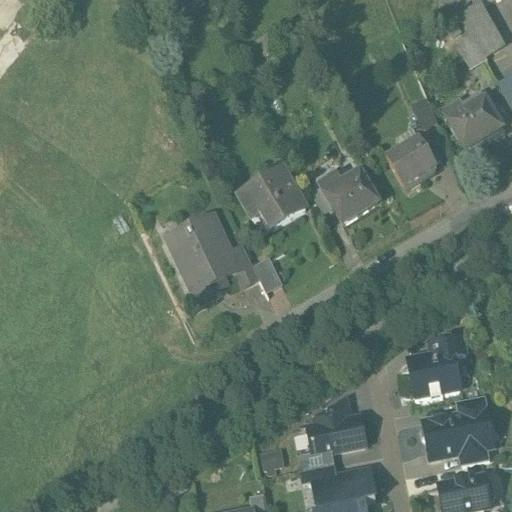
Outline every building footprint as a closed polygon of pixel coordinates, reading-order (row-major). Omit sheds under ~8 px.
[(501,54),(477,12),(460,22),(470,40),(484,63),(501,54)] [(484,63),(470,40),(456,48),(470,71),(484,63)] [(511,78),(498,87),(510,108),(511,107),(511,78)] [(427,104),(412,110),(422,133),(437,127),(427,104)] [(485,104),(448,125),(471,164),(487,154),(482,145),(502,133),(485,104)] [(420,143),(387,163),(407,196),(425,185),(423,181),(437,173),(420,143)] [(379,207),(360,176),(340,188),(344,193),(328,203),(344,229),(379,207)] [(286,181),(252,199),(264,220),(273,237),(306,220),(286,181)] [(264,220),(252,199),(240,206),(251,227),(264,220)] [(211,220),(168,241),(198,303),(226,289),(222,281),(234,275),(237,274),(229,256),(211,220)] [(254,273),(243,250),(229,256),(237,274),(234,275),(241,289),(258,281),(254,273)] [(271,264),(254,273),(258,281),(265,295),(282,287),(271,264)] [(462,340),(429,346),(431,360),(453,356),(454,361),(466,359),(462,340)] [(431,360),(408,364),(415,402),(429,399),(429,401),(442,399),(442,397),(460,393),(454,361),(453,356),(431,360)] [(345,401),(314,419),(316,430),(349,424),(345,401)] [(483,401),(457,406),(460,418),(485,413),(483,401)] [(460,418),(422,425),(423,429),(421,432),(422,442),(426,444),(429,464),(460,458),(485,453),(482,439),(490,438),(489,436),(490,435),(493,431),(491,418),(486,415),(485,415),(485,413),(460,418)] [(316,430),(307,432),(312,458),(313,460),(330,457),(365,450),(359,422),(349,424),(316,430)] [(287,451),(264,453),(265,472),(289,470),(287,451)] [(485,453),(460,458),(462,470),(487,465),(485,453)] [(330,457),(313,460),(312,458),(302,460),(305,474),(332,469),(330,457)] [(305,474),(300,475),(302,489),(312,486),(312,485),(334,481),(332,469),(305,474)] [(334,481),(312,485),(312,486),(315,500),(322,505),(323,511),(343,511),(363,508),(375,506),(369,474),(334,481)] [(484,480),(438,489),(442,511),(489,511),(490,511),(494,503),(491,486),(484,480)] [(266,511),(264,498),(249,501),(251,511),(266,511)]
